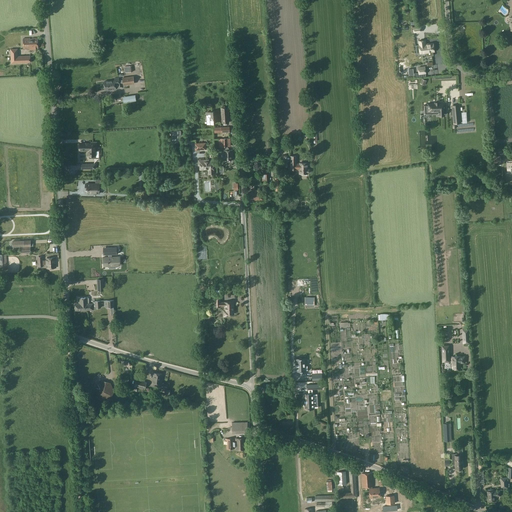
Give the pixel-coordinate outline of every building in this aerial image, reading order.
[(36,49),(38,48),(37,38),(23,39),(24,49),(30,49),(30,50),(36,49)] [(418,45),(415,46),(416,54),(420,53),(420,54),(426,53),(426,56),(433,56),(432,43),(425,44),(424,40),(418,41),(418,45)] [(18,49),(10,50),(11,64),(29,63),(29,56),(18,57),(18,49)] [(114,80),(104,82),(105,91),(110,90),(110,91),(116,90),(115,85),(119,84),(119,83),(123,83),(123,85),(134,84),(133,77),(122,78),(123,80),(119,81),(118,78),(114,79),(114,80)] [(432,99),(442,98),(440,86),(430,88),(432,99)] [(428,105),(425,105),(425,110),(431,110),(431,111),(433,111),(434,114),(439,113),(439,115),(445,115),(445,112),(444,110),(445,110),(445,107),(445,103),(439,103),(439,102),(435,102),(435,103),(428,104),(428,105)] [(207,124),(215,124),(215,112),(206,112),(207,124)] [(89,143),(80,143),(80,151),(88,151),(88,155),(89,155),(89,158),(95,158),(95,155),(96,150),(96,148),(97,148),(97,142),(89,142),(89,143)] [(224,160),(233,160),(233,150),(223,151),(224,160)] [(299,164),(297,164),(297,156),(291,156),(290,170),(296,170),(296,169),(299,169),(299,173),(307,173),(309,173),(311,171),(309,169),(308,169),(308,163),(299,163),(299,164)] [(214,174),(213,161),(200,162),(200,169),(209,169),(209,174),(214,174)] [(85,183),(85,189),(87,189),(87,193),(99,193),(99,183),(85,183)] [(250,200),(263,199),(262,189),(249,190),(250,200)] [(46,268),(48,268),(56,267),(55,258),(46,258),(46,260),(43,260),(43,256),(37,257),(38,266),(44,265),(44,264),(46,264),(46,268)] [(123,256),(109,256),(109,265),(114,264),(114,267),(120,266),(120,264),(123,263),(123,256)] [(106,260),(71,262),(71,275),(107,273),(107,270),(106,260)] [(221,302),(220,295),(214,296),(215,307),(221,306),(224,306),(225,306),(225,307),(225,310),(224,310),(223,310),(224,316),(228,316),(228,314),(234,314),(233,302),(221,302)] [(86,304),(89,303),(88,297),(78,298),(79,305),(75,305),(76,310),(79,310),(87,309),(86,308),(86,304)] [(86,308),(87,309),(93,309),(96,309),(96,308),(101,307),(100,301),(95,301),(93,301),(93,303),(89,303),(86,304),(86,308)] [(450,360),(452,360),(453,369),(461,368),(461,363),(460,363),(461,362),(462,363),(465,363),(465,356),(460,356),(452,356),(452,357),(450,357),(449,345),(442,345),(443,361),(450,361),(450,360)] [(296,363),(296,367),(296,366),(297,370),(297,372),(306,371),(308,370),(308,365),(306,365),(305,358),(305,357),(296,358),(296,359),(296,363)] [(359,377),(359,380),(363,380),(362,362),(354,363),(355,377),(359,377)] [(391,386),(400,386),(399,369),(390,369),(390,375),(391,375),(391,386)] [(161,384),(162,374),(154,373),(152,382),(161,384)] [(145,389),(147,382),(136,379),(135,386),(145,389)] [(114,391),(110,383),(102,381),(98,384),(101,388),(96,388),(95,393),(100,399),(109,398),(114,391)] [(308,394),(304,394),(305,409),(314,408),(313,394),(312,389),(322,389),(322,384),(307,385),(307,390),(308,389),(308,394)] [(232,433),(247,433),(247,422),(232,422),(232,433)] [(346,433),(346,436),(354,436),(354,431),(356,431),(356,427),(346,427),(346,429),(337,430),(338,434),(346,433)] [(380,435),(371,435),(371,447),(380,447),(380,435)] [(226,449),(235,449),(235,446),(232,446),(232,441),(234,441),(234,438),(226,438),(226,441),(227,441),(227,445),(226,445),(226,449)] [(235,446),(236,446),(236,450),(245,449),(245,438),(235,438),(235,441),(234,441),(232,441),(232,446),(235,446)] [(454,465),(455,470),(463,469),(462,454),(459,454),(459,453),(452,454),(452,465),(454,465)] [(342,484),(346,484),(346,472),(337,472),(338,484),(342,484)] [(369,487),(372,486),(373,486),(372,473),(361,474),(362,487),(369,487)] [(356,489),(356,483),(350,483),(351,487),(351,492),(343,493),(343,490),(344,490),(344,486),(343,487),(342,484),(338,484),(339,498),(357,497),(357,492),(356,493),(356,489)] [(372,486),(369,487),(370,498),(380,497),(380,491),(376,491),(376,488),(372,488),(372,486)] [(487,501),(496,500),(496,496),(500,496),(500,490),(487,491),(487,501)]
